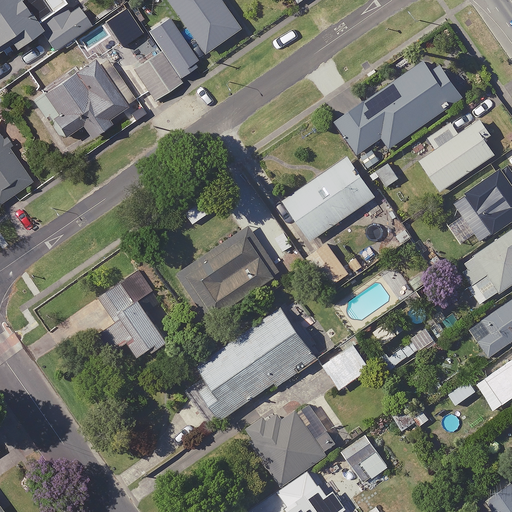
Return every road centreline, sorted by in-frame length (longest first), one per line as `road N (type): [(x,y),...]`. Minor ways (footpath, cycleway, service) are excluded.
road 1 (residential): [(0,272),(393,0)]
road 2 (tertiary): [(0,348),(112,511)]
